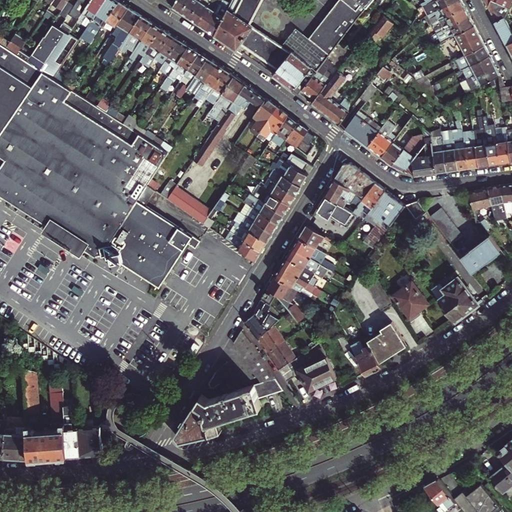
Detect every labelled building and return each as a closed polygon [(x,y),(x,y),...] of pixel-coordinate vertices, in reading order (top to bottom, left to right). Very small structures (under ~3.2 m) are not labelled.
[(63,11),(70,0),(54,0),(52,3),(63,11)] [(79,20),(92,0),(79,0),(70,14),(79,20)] [(107,0),(92,0),(79,20),(89,27),(107,0)] [(92,43),(105,24),(120,1),(119,0),(107,0),(89,27),(83,36),(92,43)] [(177,0),(174,6),(182,12),(189,0),(177,0)] [(200,0),(189,0),(182,12),(191,17),(200,0)] [(200,0),(191,17),(199,23),(211,0),(200,0)] [(211,0),(199,23),(208,29),(223,0),(218,0),(218,1),(216,0),(211,0)] [(228,0),(223,0),(208,29),(215,34),(232,2),(228,0)] [(279,68),(275,75),(294,90),(312,66),(283,46),(252,24),(264,0),(233,0),(232,2),(215,34),(238,50),(243,43),(279,68)] [(341,0),(310,39),(331,55),(375,0),(341,0)] [(430,15),(459,0),(438,0),(429,5),(425,7),(430,15)] [(467,7),(462,0),(459,0),(430,15),(435,25),(467,7)] [(511,0),(486,0),(497,22),(505,18),(507,17),(511,4),(511,0)] [(119,24),(130,7),(120,1),(105,24),(110,28),(104,39),(107,42),(112,34),(119,24)] [(112,61),(119,50),(143,15),(130,7),(119,24),(125,28),(118,38),(106,58),(112,61)] [(467,7),(435,25),(439,33),(471,17),(467,7)] [(385,14),(367,37),(375,43),(382,34),(384,36),(395,22),(385,14)] [(143,39),(154,23),(143,15),(119,50),(125,54),(138,36),(143,39)] [(476,25),(471,17),(439,33),(444,42),(457,35),(476,25)] [(70,27),(74,29),(77,24),(67,18),(64,23),(70,27)] [(497,22),(508,44),(511,42),(511,29),(510,25),(505,18),(497,22)] [(46,71),(71,34),(74,29),(70,27),(67,31),(55,23),(39,47),(18,33),(8,47),(44,70),(46,71)] [(150,49),(163,28),(154,23),(143,39),(132,56),(136,59),(145,45),(150,49)] [(125,28),(119,24),(112,34),(118,38),(125,28)] [(476,25),(457,35),(462,45),(481,35),(476,25)] [(172,34),(163,28),(150,49),(132,76),(134,78),(144,63),(146,64),(152,54),(157,57),(172,34)] [(297,28),(283,46),(312,66),(319,71),(328,59),(331,55),(310,39),(297,28)] [(46,71),(56,78),(80,40),(71,34),(46,71)] [(167,60),(180,40),(172,34),(157,57),(151,67),(156,69),(158,66),(163,58),(167,60)] [(462,45),(467,55),(486,45),(481,35),(462,45)] [(161,69),(171,74),(190,46),(180,40),(167,60),(161,69)] [(0,41),(0,135),(44,70),(8,47),(0,41)] [(462,70),(464,69),(491,55),(486,45),(467,55),(457,60),(462,70)] [(181,73),(185,75),(186,75),(200,53),(190,46),(171,74),(162,87),(169,92),(181,73)] [(209,58),(200,53),(186,75),(191,78),(188,83),(186,85),(184,84),(177,96),(182,99),(189,88),(194,81),(209,58)] [(469,79),(496,65),(491,55),(464,69),(469,79)] [(161,69),(167,60),(163,58),(158,66),(161,69)] [(209,58),(194,81),(199,84),(195,92),(198,93),(203,86),(217,64),(209,58)] [(316,99),(333,79),(326,74),(334,63),(328,59),(319,71),(304,90),(316,99)] [(202,106),(205,101),(227,70),(217,64),(203,86),(208,90),(203,97),(199,103),(202,106)] [(502,75),(496,65),(469,79),(467,80),(472,90),(501,76),(502,75)] [(319,71),(312,66),(294,90),(300,94),(304,90),(319,71)] [(326,113),(335,100),(333,98),(349,75),(341,68),(333,79),(316,99),(313,103),(326,113)] [(97,255),(104,254),(102,246),(102,245),(93,239),(96,235),(102,239),(114,237),(130,212),(127,210),(139,191),(142,194),(149,184),(170,152),(163,147),(154,142),(148,138),(145,136),(134,129),(125,123),(117,117),(108,112),(99,106),(87,98),(74,90),(65,84),(56,78),(46,71),(44,70),(0,135),(0,193),(48,225),(45,229),(82,253),(86,250),(97,255)] [(210,114),(236,76),(227,70),(205,101),(210,104),(206,111),(210,114)] [(502,75),(501,76),(505,101),(511,100),(511,85),(507,86),(502,75)] [(210,114),(221,121),(247,83),(236,76),(210,114)] [(432,86),(427,76),(418,80),(428,88),(432,86)] [(68,79),(65,84),(74,90),(78,85),(68,79)] [(189,88),(195,92),(199,84),(194,81),(189,88)] [(362,95),(369,100),(378,87),(372,82),(362,95)] [(247,109),(253,101),(259,92),(247,83),(221,121),(217,128),(225,133),(243,106),(247,109)] [(208,90),(203,86),(198,93),(203,97),(208,90)] [(259,92),(253,101),(261,107),(267,98),(259,92)] [(258,136),(279,106),(267,98),(261,107),(255,116),(260,120),(252,131),(258,136)] [(341,105),(335,100),(326,113),(341,124),(350,112),(352,102),(346,98),(341,105)] [(102,102),(99,106),(108,112),(111,108),(102,102)] [(278,132),(290,115),(279,106),(258,136),(264,140),(268,135),(272,129),(278,133),(278,132)] [(111,108),(108,112),(117,117),(119,114),(111,108)] [(125,123),(128,119),(119,114),(117,117),(125,123)] [(347,129),(370,146),(382,131),(358,114),(347,129)] [(278,132),(289,139),(300,122),(290,115),(278,132)] [(128,119),(125,123),(134,129),(138,124),(139,122),(130,116),(128,119)] [(492,165),(487,135),(485,123),(484,116),(480,117),(482,130),(475,131),(476,137),(477,145),(480,166),(492,165)] [(391,120),(382,131),(370,146),(384,156),(396,140),(398,137),(405,128),(399,124),(397,126),(391,120)] [(454,132),(460,169),(470,168),(467,146),(466,138),(464,130),(462,120),(458,121),(460,131),(454,132)] [(502,163),(499,141),(498,133),(496,121),(491,122),(493,134),(487,135),(492,165),(502,163)] [(300,122),(289,139),(299,146),(310,130),(311,130),(300,122)] [(145,136),(149,131),(138,124),(134,129),(145,136)] [(438,172),(433,132),(423,125),(428,142),(423,148),(418,155),(420,156),(415,163),(416,175),(438,172)] [(511,162),(511,152),(508,127),(502,128),(503,132),(505,132),(506,140),(499,141),(502,163),(511,162)] [(274,139),(278,133),(272,129),(268,135),(274,139)] [(310,130),(299,146),(310,154),(316,145),(311,142),(317,135),(310,130)] [(289,139),(278,132),(278,133),(274,139),(284,146),(289,139)] [(438,172),(449,170),(444,139),(444,134),(437,135),(436,132),(433,132),(438,172)] [(444,139),(449,170),(460,169),(454,132),(450,133),(451,138),(444,139)] [(499,141),(506,140),(505,132),(503,132),(498,133),(499,141)] [(151,133),(148,138),(154,142),(157,137),(151,133)] [(157,137),(154,142),(163,147),(167,141),(158,136),(157,137)] [(466,138),(467,146),(477,145),(476,137),(473,137),(466,138)] [(418,155),(423,148),(413,140),(407,148),(396,140),(384,156),(394,164),(406,170),(418,155)] [(175,147),(167,141),(163,147),(170,152),(171,153),(175,147)] [(216,146),(208,141),(194,161),(203,166),(216,146)] [(470,168),(480,166),(477,145),(467,146),(470,168)] [(305,171),(310,163),(294,154),(289,162),(305,171)] [(252,155),(246,163),(252,167),(258,158),(252,155)] [(305,171),(289,162),(282,173),(303,186),(310,175),(305,171)] [(345,164),(336,178),(366,197),(377,181),(352,162),(345,164)] [(246,176),(252,167),(246,163),(240,172),(246,176)] [(191,166),(177,187),(185,192),(199,171),(191,166)] [(278,171),(275,169),(270,178),(273,180),(278,171)] [(282,173),(278,171),(273,180),(298,195),(303,186),(282,173)] [(213,211),(230,187),(216,177),(211,184),(212,185),(200,202),(213,211)] [(366,197),(336,178),(326,195),(356,212),(366,197)] [(298,195),(273,180),(269,186),(266,184),(262,182),(261,185),(292,204),(298,195)] [(359,215),(360,216),(368,206),(372,209),(387,189),(377,181),(366,197),(356,212),(359,215)] [(169,198),(177,187),(170,183),(162,193),(169,198)] [(158,190),(149,184),(142,194),(151,200),(158,190)] [(507,213),(511,212),(511,184),(502,186),(507,213)] [(286,214),(292,204),(261,185),(258,190),(264,194),(261,198),(286,214)] [(507,213),(502,186),(490,188),(494,205),(496,213),(496,217),(497,217),(502,215),(504,217),(508,216),(507,213)] [(213,211),(200,202),(185,192),(177,187),(169,198),(205,223),(210,216),(213,211)] [(470,192),(475,210),(494,205),(490,188),(470,192)] [(375,248),(407,206),(408,205),(387,189),(372,209),(366,218),(376,225),(365,242),(375,248)] [(258,190),(255,194),(261,198),(264,194),(258,190)] [(139,200),(142,194),(139,191),(127,210),(130,212),(114,237),(102,239),(96,235),(93,239),(102,245),(102,246),(104,254),(104,253),(105,255),(108,254),(110,257),(114,256),(116,260),(122,259),(162,285),(168,277),(187,248),(190,243),(197,248),(202,241),(147,205),(139,200)] [(151,200),(142,194),(139,200),(147,205),(151,200)] [(255,208),(280,224),(286,214),(261,198),(255,194),(251,199),(258,203),(255,208)] [(356,212),(326,195),(320,206),(322,207),(320,210),(327,215),(329,212),(335,216),(334,218),(349,227),(354,221),(350,219),(356,212)] [(258,203),(251,199),(249,204),(255,208),(258,203)] [(417,220),(429,212),(426,209),(420,200),(408,205),(407,206),(417,220)] [(275,232),(280,224),(255,208),(250,217),(256,220),(275,232)] [(442,208),(432,216),(452,244),(463,236),(442,208)] [(486,211),(476,214),(478,223),(489,220),(486,211)] [(350,219),(354,221),(359,215),(356,212),(350,219)] [(205,223),(211,228),(216,220),(210,216),(205,223)] [(511,222),(508,216),(504,217),(501,219),(511,236),(511,222)] [(253,226),(256,220),(250,217),(246,222),(253,226)] [(264,250),(269,241),(242,224),(234,219),(232,223),(236,225),(235,226),(237,227),(235,232),(264,250)] [(242,224),(269,241),(275,232),(256,220),(253,226),(246,222),(244,221),(242,224)] [(328,236),(312,226),(309,224),(301,237),(318,247),(322,241),(324,242),(328,236)] [(258,260),(264,250),(235,232),(232,230),(229,235),(235,239),(233,243),(258,260)] [(492,235),(462,257),(474,272),(484,265),(483,263),(502,249),(492,235)] [(301,237),(295,247),(329,268),(331,269),(335,271),(338,267),(327,260),(327,258),(325,257),(328,254),(318,247),(301,237)] [(329,268),(295,247),(289,256),(306,267),(316,273),(323,277),(329,268)] [(289,256),(283,266),(316,286),(319,281),(314,277),(316,273),(306,267),(289,256)] [(316,286),(283,266),(278,276),(294,286),(297,282),(306,288),(314,293),(318,288),(316,286)] [(394,302),(375,273),(363,280),(382,310),(394,302)] [(278,276),(270,289),(279,294),(277,296),(299,323),(307,317),(297,304),(296,305),(292,302),(299,289),(294,286),(278,276)] [(448,294),(440,299),(455,320),(479,303),(460,277),(445,289),(448,294)] [(396,295),(415,320),(423,314),(421,310),(430,303),(414,281),(396,295)] [(297,282),(294,286),(299,289),(304,292),(306,288),(297,282)] [(263,300),(272,305),(277,296),(269,291),(263,300)] [(258,337),(274,326),(278,322),(268,312),(272,305),(263,300),(253,316),(246,321),(258,337)] [(383,331),(369,340),(371,343),(381,362),(408,345),(393,321),(381,328),(383,331)] [(258,337),(269,353),(285,342),(274,326),(258,337)] [(36,359),(42,359),(42,364),(49,364),(49,368),(55,368),(56,373),(63,372),(61,355),(28,333),(22,329),(24,351),(30,350),(30,355),(36,354),(36,359)] [(212,433),(223,430),(220,420),(263,407),(260,398),(285,390),(243,330),(236,342),(262,382),(238,390),(229,361),(217,371),(210,382),(211,387),(216,387),(218,384),(223,383),(226,394),(210,399),(203,394),(197,403),(206,407),(212,433)] [(352,348),(346,336),(340,339),(346,351),(352,348)] [(285,342),(269,353),(281,370),(290,363),(297,359),(285,342)] [(357,354),(367,374),(383,366),(381,362),(371,343),(364,348),(365,350),(357,354)] [(338,376),(324,347),(298,359),(302,368),(300,369),(310,389),(338,376)] [(290,363),(296,372),(300,369),(302,368),(298,359),(297,359),(290,363)] [(290,363),(281,370),(288,381),(296,376),(296,372),(290,363)] [(25,368),(28,415),(41,414),(37,371),(25,368)] [(31,457),(70,455),(67,429),(64,392),(52,393),(55,424),(64,423),(64,429),(34,431),(33,425),(29,425),(29,428),(31,457)] [(182,440),(212,433),(206,407),(197,403),(177,435),(182,440)] [(80,454),(105,452),(102,419),(95,419),(95,422),(86,423),(87,428),(78,429),(80,454)] [(7,456),(31,457),(29,428),(25,428),(25,432),(17,432),(17,428),(8,427),(8,431),(7,456)] [(67,429),(70,455),(80,454),(78,429),(67,429)] [(507,464),(489,478),(501,493),(511,484),(511,438),(500,449),(500,455),(507,464)] [(449,508),(456,502),(454,500),(438,480),(425,487),(439,504),(443,501),(449,508)] [(488,511),(499,504),(484,484),(470,494),(467,490),(455,499),(464,511),(477,511),(482,509),(483,511),(488,511)]
